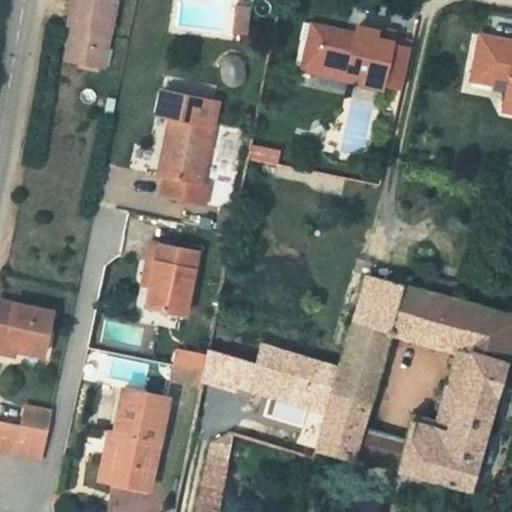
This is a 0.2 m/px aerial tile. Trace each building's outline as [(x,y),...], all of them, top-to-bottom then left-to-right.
[(72,0),(71,11),(77,12),(70,51),(107,58),(116,0),(72,0)] [(233,3),(228,31),(243,34),(248,6),(233,3)] [(350,21),(349,29),(332,26),(334,17),(309,12),(305,32),(316,34),(309,67),(375,81),(376,76),(385,33),(386,29),(350,21)] [(511,29),(506,28),(503,43),(511,46),(511,41),(511,29)] [(413,39),(385,33),(376,76),(406,83),(413,39)] [(511,41),(511,46),(503,43),(500,60),(508,60),(502,87),(511,89),(508,98),(511,98),(511,41)] [(210,116),(169,106),(155,165),(164,167),(159,187),(199,197),(204,177),(197,175),(210,116)] [(201,246),(204,229),(153,219),(148,235),(156,238),(145,288),(185,296),(195,247),(201,246)] [(7,277),(0,306),(0,325),(19,329),(23,317),(49,323),(56,290),(7,277)] [(411,415),(405,439),(396,471),(468,490),(509,338),(360,297),(341,361),(339,368),(334,386),(331,395),(327,410),(363,420),(389,333),(457,352),(448,385),(446,384),(435,422),(411,415)] [(205,340),(177,334),(174,348),(202,354),(205,340)] [(256,363),(302,376),(307,359),(261,345),(256,363)] [(198,372),(202,354),(174,348),(170,365),(198,372)] [(302,376),(256,363),(207,348),(200,387),(232,384),(326,411),(327,410),(331,395),(334,386),(302,376)] [(339,368),(307,359),(302,376),(334,386),(339,368)] [(108,418),(114,419),(104,470),(140,477),(161,384),(117,376),(108,418)] [(33,391),(29,417),(54,422),(59,396),(33,391)] [(315,449),(352,459),(361,427),(363,420),(327,410),(326,411),(315,449)] [(29,417),(7,412),(0,441),(0,444),(47,455),(54,422),(29,417)] [(90,467),(104,470),(114,419),(108,418),(101,418),(90,467)] [(224,452),(230,424),(225,423),(207,433),(204,448),(224,452)] [(361,427),(352,459),(369,463),(379,432),(361,427)] [(369,463),(396,471),(405,439),(379,432),(369,463)] [(191,511),(211,511),(224,452),(204,448),(191,511)]
